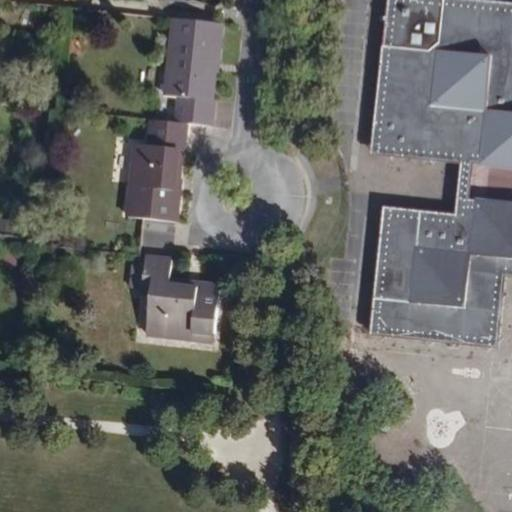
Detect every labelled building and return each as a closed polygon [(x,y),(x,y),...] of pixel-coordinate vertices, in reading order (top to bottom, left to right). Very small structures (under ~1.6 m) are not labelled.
[(386,0),(380,69),(374,75),(379,83),(372,89),(377,95),(373,136),(389,138),(388,154),(418,157),(422,162),(426,157),(431,163),(434,158),(461,161),(473,162),(511,166),(511,1),(492,0),(386,0)] [(178,126),(187,127),(190,128),(213,130),(216,103),(212,103),(214,75),(209,74),(209,65),(220,66),(223,26),(176,21),(168,101),(181,102),(178,126)] [(220,66),(209,65),(209,74),(214,75),(219,75),(220,66)] [(187,127),(178,126),(152,124),(150,146),(136,145),(129,219),(177,223),(180,188),(171,187),(172,179),(177,179),(180,150),(184,150),(187,127)] [(388,154),(389,138),(373,136),(371,150),(371,152),(388,154)] [(461,161),(458,195),(469,196),(473,162),(461,161)] [(177,179),(172,179),(171,187),(180,188),(181,179),(177,179)] [(469,196),(458,195),(456,213),(455,218),(422,216),(423,210),(400,208),(396,202),(390,206),(383,206),(382,212),(377,217),(382,221),(380,242),(375,244),(374,258),(378,261),(375,287),(370,291),(375,297),(373,318),(367,321),(371,325),(370,334),(377,334),(380,339),(386,335),(425,339),(429,343),(434,340),(443,341),(446,346),(455,346),(460,342),(483,345),(487,350),(492,347),(498,347),(498,340),(504,335),(500,331),(503,297),(509,292),(504,286),(505,276),(511,276),(511,255),(480,252),(476,247),(473,243),(478,198),(469,196)] [(480,252),(511,255),(511,200),(478,198),(473,243),(476,247),(480,252)] [(456,213),(423,210),(422,216),(455,218),(456,213)] [(170,258),(144,255),(140,292),(149,293),(145,334),(192,339),(193,332),(213,334),(218,284),(168,279),(170,258)] [(192,339),(212,341),(213,334),(193,332),(192,339)]
